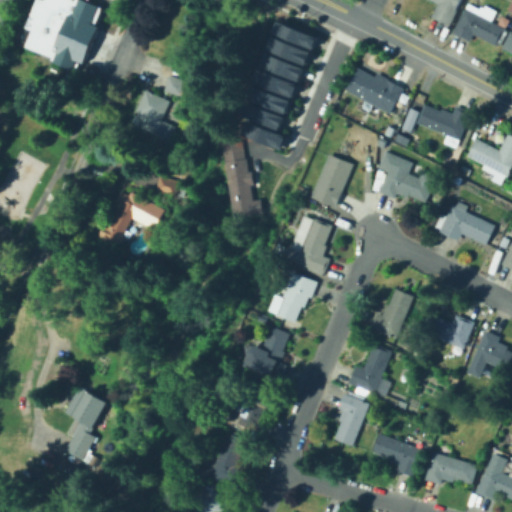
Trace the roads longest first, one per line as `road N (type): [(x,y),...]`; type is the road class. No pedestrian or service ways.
road 1 (residential): [(511,303),(377,236),(262,511)]
road 2 (secondary): [(511,96),(362,20)]
road 3 (residential): [(425,511),(281,470)]
road 4 (residential): [(362,20),(305,137)]
